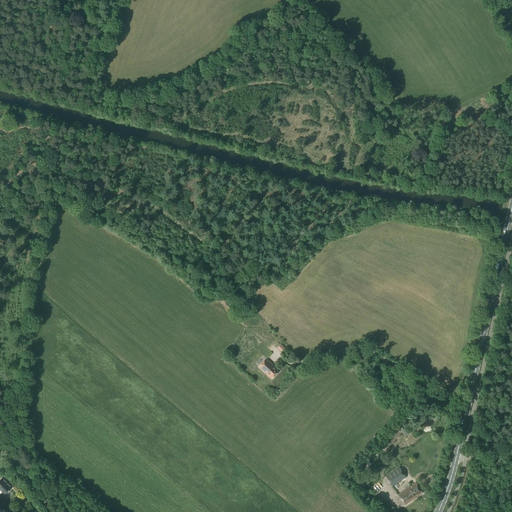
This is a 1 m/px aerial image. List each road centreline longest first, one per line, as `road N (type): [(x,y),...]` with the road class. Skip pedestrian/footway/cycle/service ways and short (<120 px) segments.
road 1 (track): [(63,143),(67,137),(226,253),(219,298),(284,360),(370,349),(467,407)]
road 2 (track): [(511,190),(342,167),(101,101),(82,94),(72,77)]
road 3 (track): [(282,0),(214,55),(114,92),(95,92),(72,77),(54,0)]
road 4 (primary): [(437,511),(511,208)]
road 5 (track): [(342,167),(335,149),(344,113),(297,75),(231,82),(176,119)]
